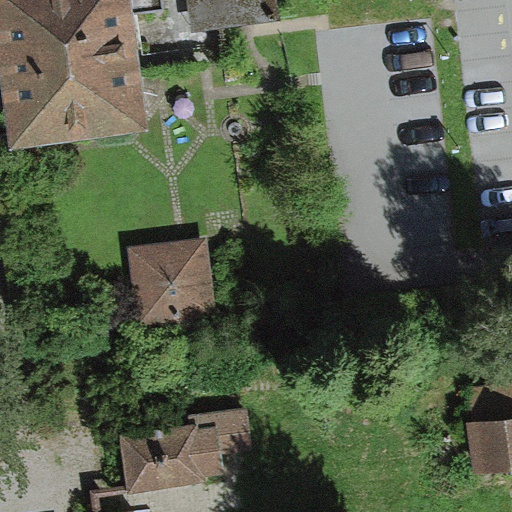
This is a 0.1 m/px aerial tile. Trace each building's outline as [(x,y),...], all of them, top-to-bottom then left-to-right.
[(0,0),(0,44),(11,131),(151,113),(138,5),(137,0),(0,0)] [(137,0),(138,5),(165,2),(165,0),(187,0),(191,26),(282,15),(279,0),(137,0)] [(206,231),(126,242),(139,327),(218,316),(206,231)] [(473,412),(511,407),(511,376),(469,382),(473,412)] [(122,426),(130,486),(208,476),(207,469),(225,467),(223,448),(253,445),(248,402),(197,408),(198,416),(122,426)] [(511,407),(473,412),(468,413),(475,464),(511,459),(511,407)] [(136,511),(136,502),(91,508),(91,511),(136,511)]
